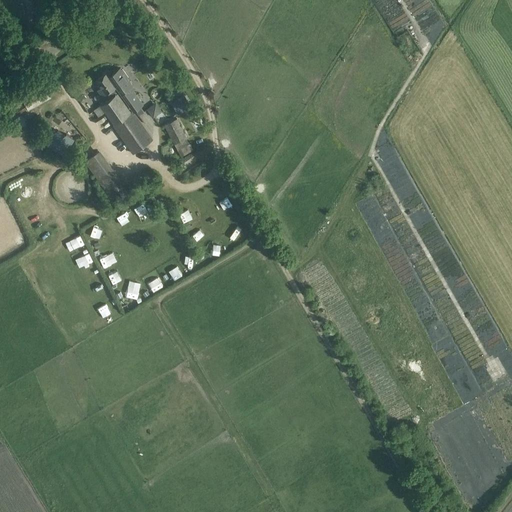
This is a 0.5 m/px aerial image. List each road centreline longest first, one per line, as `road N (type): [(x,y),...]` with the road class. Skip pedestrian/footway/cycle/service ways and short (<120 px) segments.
road 1 (track): [(144,0),(203,91),(224,169),(427,511)]
road 2 (track): [(224,169),(189,186),(175,184),(157,161),(113,158),(44,55)]
road 3 (unclassified): [(0,84),(94,20),(106,0)]
